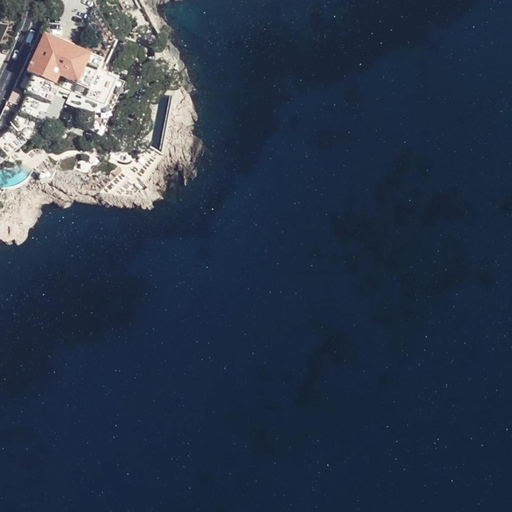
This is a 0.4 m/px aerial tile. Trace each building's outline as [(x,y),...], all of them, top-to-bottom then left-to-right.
[(79,0),(89,15),(94,4),(94,0),(79,0)] [(83,99),(79,110),(84,128),(91,132),(117,78),(98,70),(102,62),(44,35),(26,72),(33,75),(31,79),(25,90),(24,93),(26,95),(18,113),(37,122),(46,104),(54,86),(58,87),(70,93),(83,99)] [(20,87),(25,90),(31,79),(25,76),(20,87)] [(50,106),(58,87),(54,86),(46,104),(50,106)] [(66,104),(79,110),(83,99),(70,93),(66,104)] [(50,106),(46,104),(37,122),(42,124),(50,106)] [(20,128),(19,129),(19,130),(19,132),(19,133),(19,135),(20,137),(22,139),(24,139),(25,139),(28,139),(29,139),(30,138),(32,137),(32,136),(33,133),(33,132),(32,130),(31,127),(29,126),(27,125),(25,125),(23,125),(22,126),(20,128)]
